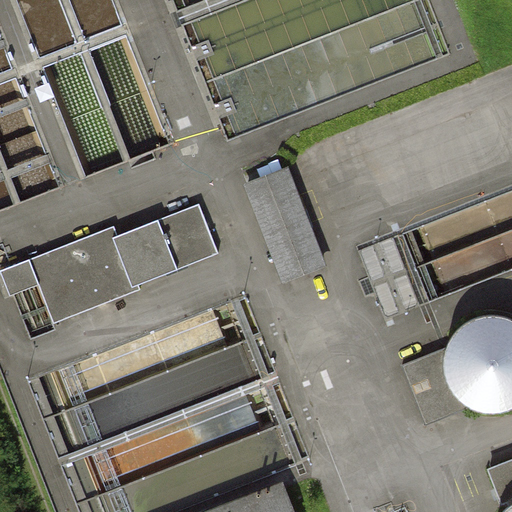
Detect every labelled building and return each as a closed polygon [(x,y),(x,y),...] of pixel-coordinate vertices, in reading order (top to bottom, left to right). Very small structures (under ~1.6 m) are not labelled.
[(289,173),(247,190),(285,284),(327,267),(289,173)] [(116,225),(0,274),(10,298),(40,285),(57,325),(218,256),(197,208),(123,240),(116,225)] [(426,426),(468,409),(484,416),(503,417),(511,414),(511,321),(508,320),(489,319),(470,326),(456,339),(451,350),(403,369),(426,426)] [(511,511),(511,462),(489,472),(504,511),(511,511)] [(296,511),(285,484),(216,511),(296,511)]
